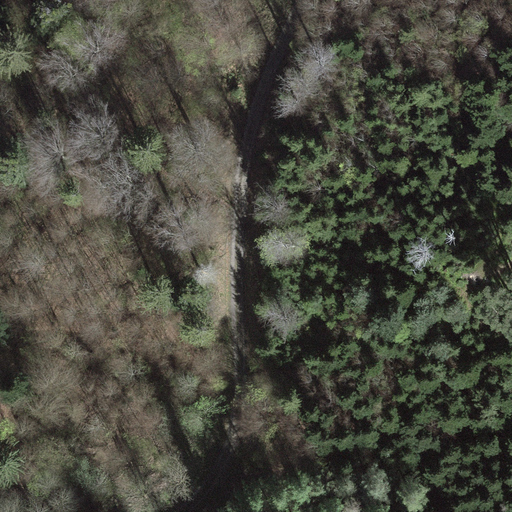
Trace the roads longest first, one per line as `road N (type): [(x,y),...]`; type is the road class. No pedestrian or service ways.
road 1 (track): [(184,511),(224,456),(240,401),(235,205),(245,127),(297,0)]
road 2 (track): [(511,433),(406,459),(211,475)]
